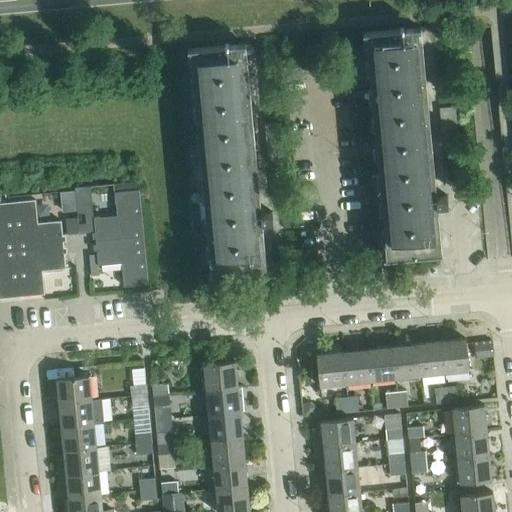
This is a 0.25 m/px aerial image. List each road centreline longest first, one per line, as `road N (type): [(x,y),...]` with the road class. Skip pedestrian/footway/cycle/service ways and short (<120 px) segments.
road 1 (residential): [(31,511),(12,339),(260,316)]
road 2 (residential): [(340,309),(318,74)]
road 3 (residential): [(280,511),(260,316)]
road 4 (residential): [(340,309),(511,293)]
